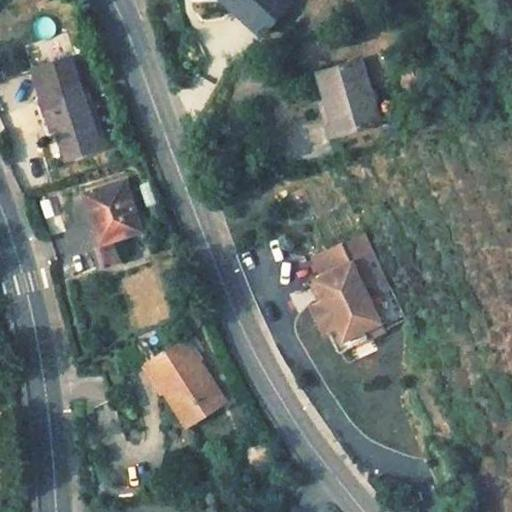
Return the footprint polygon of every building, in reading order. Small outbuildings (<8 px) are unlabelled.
[(221,0),(261,36),(293,0),(221,0)] [(378,123),(360,59),(318,71),(326,101),(336,135),(378,123)] [(81,84),(42,97),(49,118),(55,116),(59,127),(68,156),(102,145),(81,84)] [(336,135),(326,101),(320,102),(330,137),(336,135)] [(475,115),(474,103),(464,104),(465,116),(475,115)] [(55,116),(49,118),(52,129),(59,127),(55,116)] [(126,180),(86,192),(102,241),(142,228),(126,180)] [(383,273),(358,218),(307,240),(316,261),(309,264),(318,284),(308,289),(318,313),(328,308),(335,322),(351,315),(355,326),(376,318),(360,283),(383,273)] [(144,325),(173,321),(165,267),(136,272),(144,325)] [(329,338),(355,326),(351,315),(335,322),(328,308),(318,313),(329,338)] [(186,339),(149,362),(188,424),(226,401),(186,339)]
